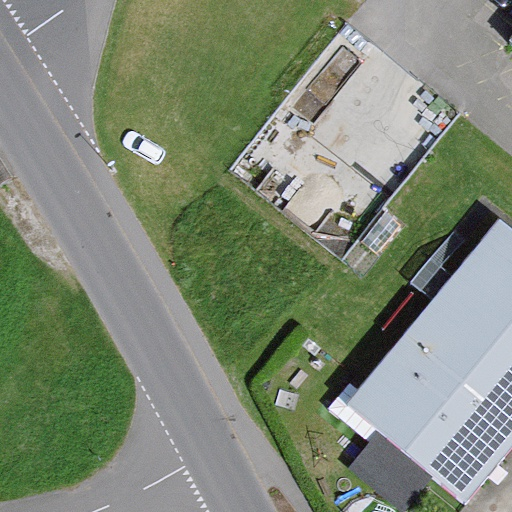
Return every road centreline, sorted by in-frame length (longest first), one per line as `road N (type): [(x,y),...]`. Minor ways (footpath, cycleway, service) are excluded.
road 1 (residential): [(211,448),(0,88)]
road 2 (residential): [(211,448),(90,511)]
